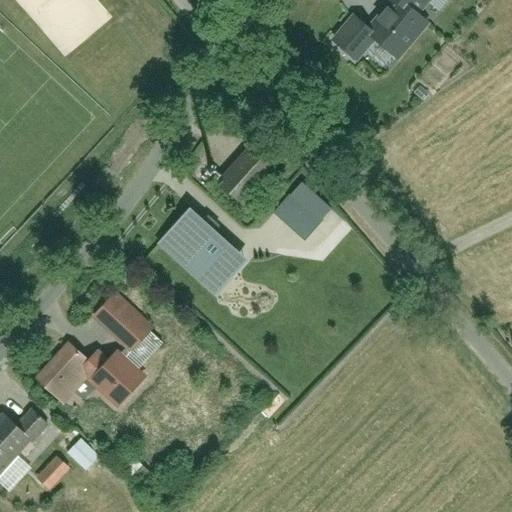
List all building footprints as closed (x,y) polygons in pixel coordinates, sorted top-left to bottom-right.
[(272,159),(241,133),(205,174),(235,201),(272,159)] [(315,240),(342,208),(311,181),(283,213),(315,240)] [(218,225),(187,196),(146,239),(177,269),(218,225)] [(374,274),(356,257),(267,350),(285,367),(374,274)] [(144,318),(106,282),(81,307),(119,344),(144,318)] [(266,385),(280,369),(212,306),(198,321),(266,385)] [(104,401),(135,371),(108,342),(96,354),(86,344),(79,351),(57,329),(22,362),(52,394),(76,371),(104,401)] [(0,409),(0,455),(37,418),(19,400),(5,414),(0,409)] [(87,437),(74,452),(94,469),(107,454),(87,437)] [(59,460),(47,449),(27,470),(39,481),(59,460)]
